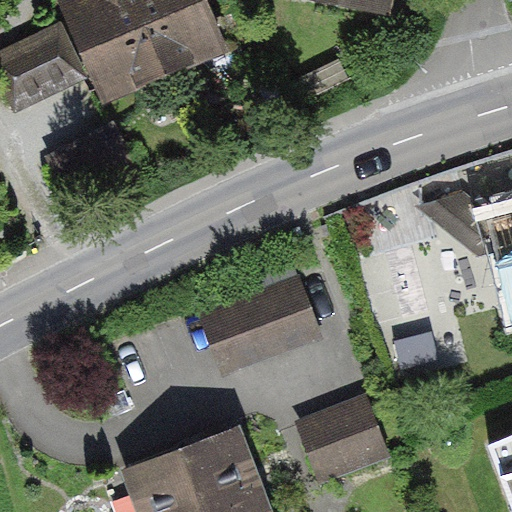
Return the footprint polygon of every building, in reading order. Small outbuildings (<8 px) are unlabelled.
[(82,0),(70,5),(108,95),(224,46),(204,0),(82,0)] [(398,0),(352,0),(397,9),(398,0)] [(60,29),(0,58),(0,71),(17,107),(83,74),(60,29)] [(115,121),(47,157),(75,209),(143,173),(115,121)] [(511,223),(497,228),(511,274),(511,223)] [(309,273),(202,316),(225,375),(333,332),(309,273)] [(380,393),(304,423),(330,489),(406,459),(380,393)] [(265,511),(236,435),(137,474),(150,511),(265,511)] [(511,511),(511,444),(490,454),(508,511),(511,511)]
